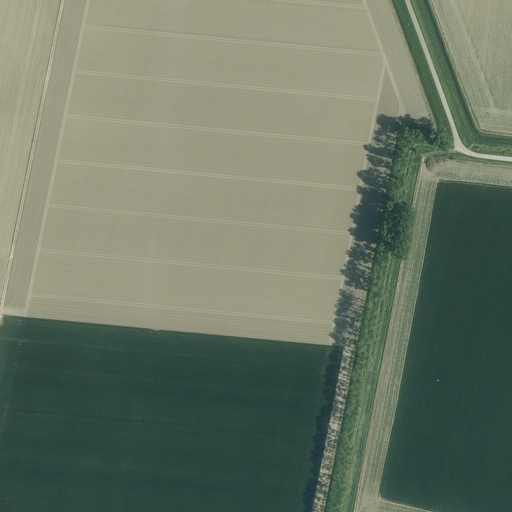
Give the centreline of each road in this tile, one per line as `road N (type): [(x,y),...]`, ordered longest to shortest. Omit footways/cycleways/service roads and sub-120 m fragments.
road 1 (track): [(0,311),(62,0)]
road 2 (unclassified): [(511,159),(460,148),(406,0)]
